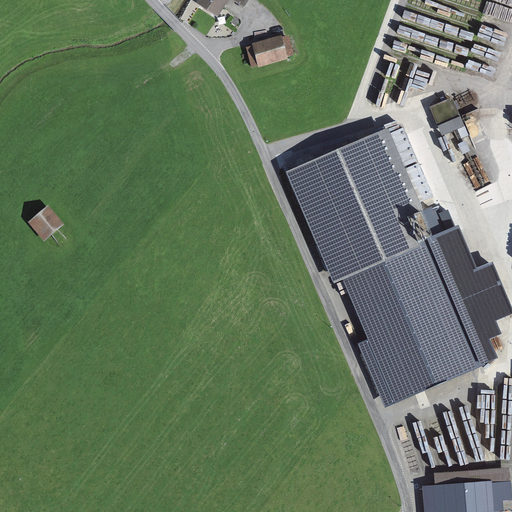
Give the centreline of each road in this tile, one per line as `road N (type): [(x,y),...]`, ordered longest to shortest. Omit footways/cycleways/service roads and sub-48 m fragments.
road 1 (unclassified): [(409,511),(336,307),(242,105),(152,0)]
road 2 (unknown): [(354,122),(419,118),(491,255)]
